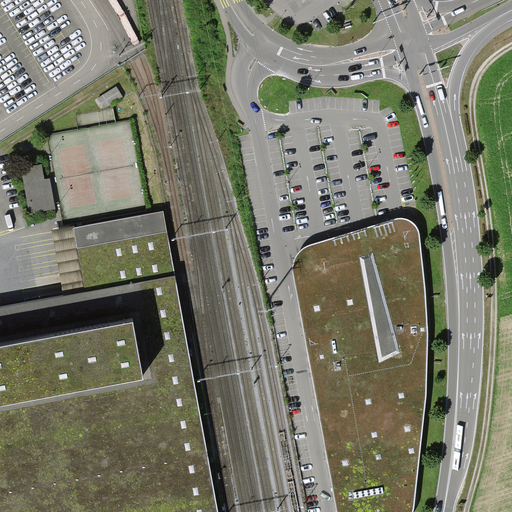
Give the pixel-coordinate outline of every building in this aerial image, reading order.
[(105,106),(124,96),(118,85),(99,96),(105,106)] [(46,139),(50,162),(59,213),(62,229),(71,227),(144,214),(128,124),(46,139)] [(30,218),(59,213),(50,162),(21,167),(30,218)] [(0,306),(0,511),(216,511),(163,211),(144,214),(71,227),(83,292),(0,306)] [(338,511),(411,511),(414,507),(422,442),(428,385),(429,320),(424,258),(421,230),(413,221),(398,217),(309,244),(294,252),(293,269),(338,511)]
